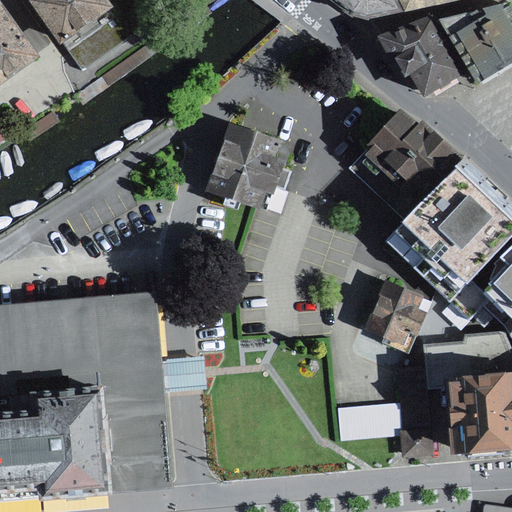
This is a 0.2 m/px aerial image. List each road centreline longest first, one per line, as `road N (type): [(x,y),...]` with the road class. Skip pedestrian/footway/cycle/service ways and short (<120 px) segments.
road 1 (residential): [(511,470),(196,499),(177,284),(189,216),(216,111),(315,17)]
road 2 (secondary): [(315,17),(406,97),(460,126),(511,177)]
